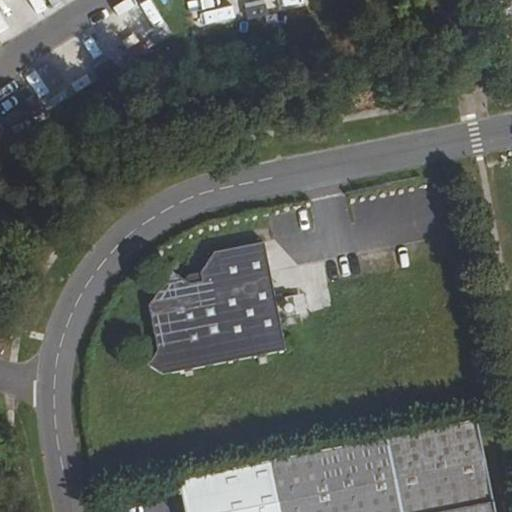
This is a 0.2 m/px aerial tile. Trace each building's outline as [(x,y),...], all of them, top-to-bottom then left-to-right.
[(234,24),(232,14),(205,19),(208,30),(234,24)] [(100,67),(94,57),(71,71),(76,81),(100,67)] [(8,91),(0,95),(0,104),(11,98),(8,91)] [(11,98),(0,104),(0,125),(20,113),(11,98)] [(188,285),(170,273),(146,307),(156,350),(146,366),(161,375),(283,351),(261,244),(213,253),(198,273),(200,282),(188,285)] [(493,511),(475,419),(177,479),(183,511),(493,511)]
